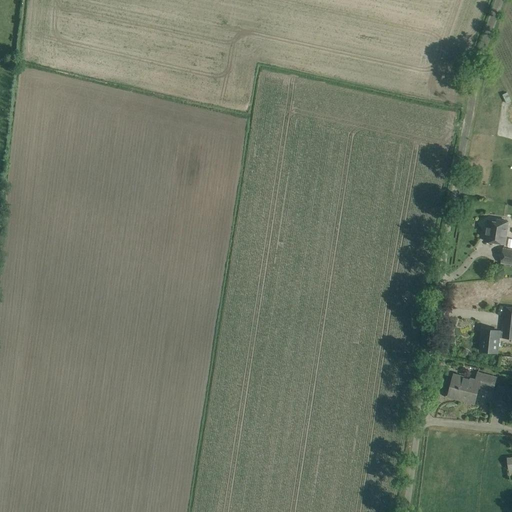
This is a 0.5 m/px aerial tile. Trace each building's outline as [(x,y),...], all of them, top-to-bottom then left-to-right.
[(487,221),(484,241),(505,244),(508,221),(497,220),(496,222),(487,221)] [(501,263),(511,264),(511,251),(503,250),(501,263)] [(483,329),(480,351),(490,352),(497,353),(499,337),(511,338),(511,307),(506,307),(503,331),(493,330),(483,329)] [(478,373),(476,381),(454,375),(449,393),(475,400),(478,388),(492,392),(496,378),(478,373)] [(492,402),(508,406),(511,391),(511,388),(498,385),(492,402)]
